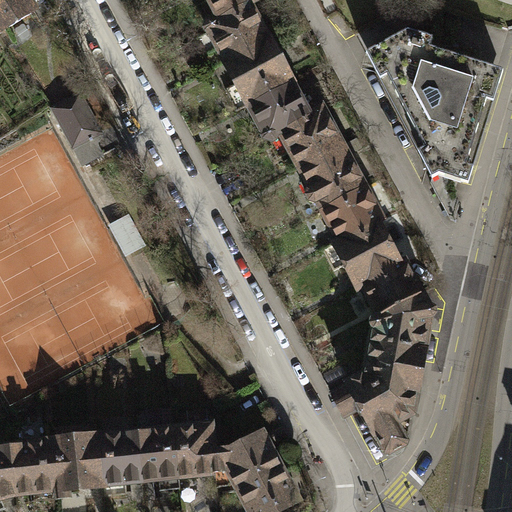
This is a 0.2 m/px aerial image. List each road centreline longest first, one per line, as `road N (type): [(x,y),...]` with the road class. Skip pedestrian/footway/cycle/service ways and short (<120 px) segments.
road 1 (residential): [(83,0),(324,443),(344,511)]
road 2 (residential): [(303,0),(470,300)]
road 3 (tertiary): [(470,300),(437,439),(378,511)]
road 4 (tertiary): [(511,131),(470,300)]
road 5 (tertiary): [(490,511),(511,356)]
